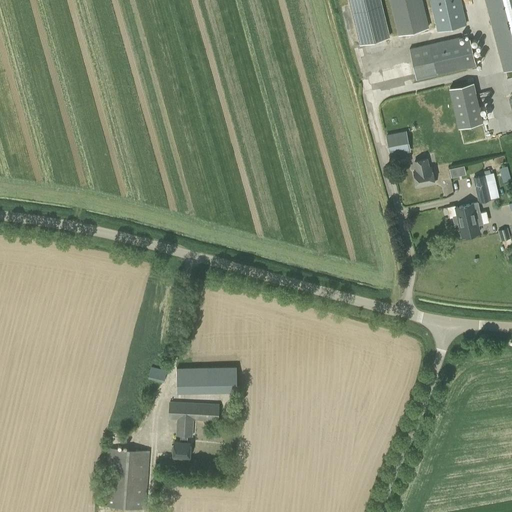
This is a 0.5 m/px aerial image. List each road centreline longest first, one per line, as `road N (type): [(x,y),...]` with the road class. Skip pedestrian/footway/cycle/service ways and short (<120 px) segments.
road 1 (unclassified): [(448,323),(78,226),(0,215)]
road 2 (unclassified): [(378,511),(448,323)]
